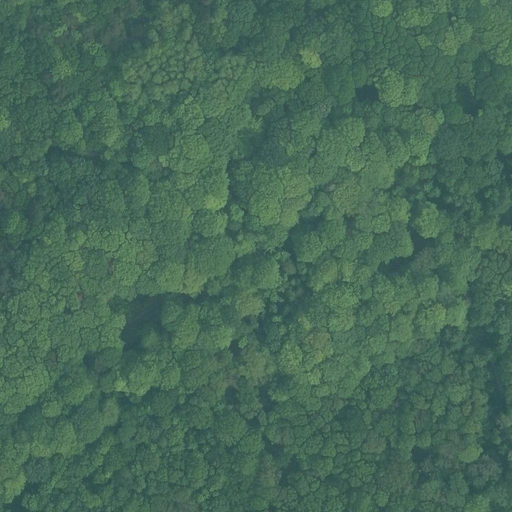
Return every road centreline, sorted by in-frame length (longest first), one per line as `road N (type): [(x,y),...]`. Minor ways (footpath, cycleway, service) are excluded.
road 1 (track): [(309,214),(0,408)]
road 2 (track): [(107,342),(239,443),(343,498),(414,511)]
road 3 (track): [(321,217),(511,258)]
